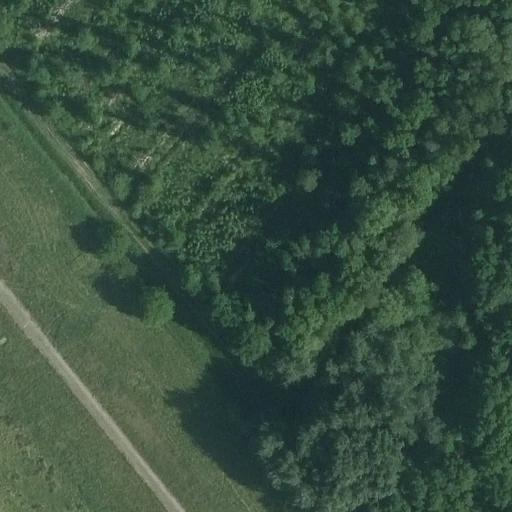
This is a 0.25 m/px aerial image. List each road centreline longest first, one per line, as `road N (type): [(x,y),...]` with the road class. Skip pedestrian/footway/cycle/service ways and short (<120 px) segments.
road 1 (track): [(0,69),(254,386),(285,401),(373,511)]
road 2 (unclassified): [(173,511),(0,292)]
